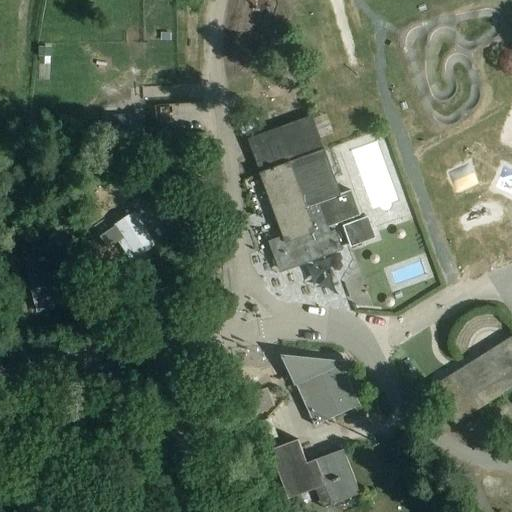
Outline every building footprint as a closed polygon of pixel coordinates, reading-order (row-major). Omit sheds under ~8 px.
[(325,48),(360,42),(357,28),(323,35),(325,48)] [(448,86),(430,94),(438,111),(457,103),(448,86)] [(146,114),(106,117),(108,141),(148,139),(146,114)] [(351,190),(340,194),(312,115),(247,139),(284,239),(272,243),(282,272),(342,250),(334,229),(330,231),(329,226),(351,218),(360,214),(351,190)] [(503,231),(511,229),(511,182),(492,188),(503,231)] [(135,199),(108,216),(113,224),(140,207),(135,199)] [(136,211),(99,238),(108,250),(123,240),(137,260),(143,256),(160,244),(136,211)] [(368,218),(343,227),(351,248),(376,239),(368,218)] [(49,261),(36,264),(34,256),(25,259),(38,312),(67,305),(58,267),(51,268),(49,261)] [(456,423),(511,388),(511,336),(433,386),(456,423)] [(280,355),(295,387),(297,386),(315,426),(360,406),(342,366),(349,362),(280,355)] [(275,407),(268,388),(249,396),(256,415),(275,407)] [(298,441),(270,451),(289,500),(316,489),(323,508),(361,494),(344,450),(307,464),(298,441)]
